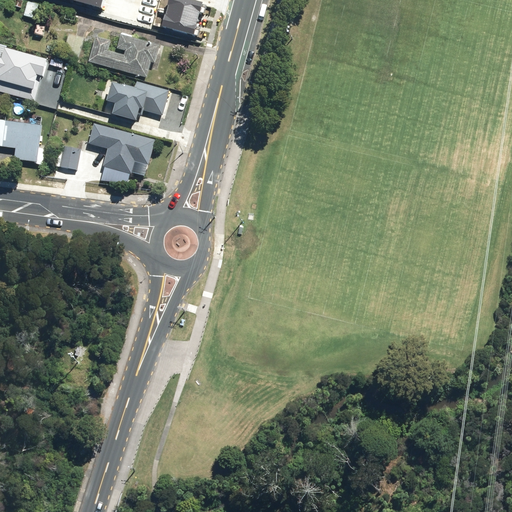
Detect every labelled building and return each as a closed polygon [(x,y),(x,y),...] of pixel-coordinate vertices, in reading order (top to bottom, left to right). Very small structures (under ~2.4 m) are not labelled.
[(67,0),(65,6),(77,9),(79,2),(71,0),(67,0)] [(83,0),(80,12),(90,14),(94,0),(83,0)] [(135,0),(95,0),(92,15),(159,33),(164,14),(134,6),(135,0)] [(195,0),(172,0),(169,11),(191,17),(195,0)] [(38,7),(26,4),(23,19),(34,22),(38,7)] [(83,40),(67,36),(62,57),(79,61),(83,40)] [(109,43),(93,39),(87,65),(145,81),(149,66),(154,67),(159,48),(119,37),(115,52),(124,54),(123,58),(107,53),(109,43)] [(161,95),(124,86),(116,120),(153,129),(161,95)] [(100,96),(74,90),(67,116),(93,123),(100,96)] [(49,148),(43,147),(46,124),(0,119),(0,144),(19,147),(17,161),(41,163),(41,164),(47,165),(49,148)] [(105,152),(100,182),(126,187),(128,175),(141,178),(151,145),(91,129),(88,147),(105,152)] [(84,149),(65,146),(61,167),(80,170),(84,149)]
